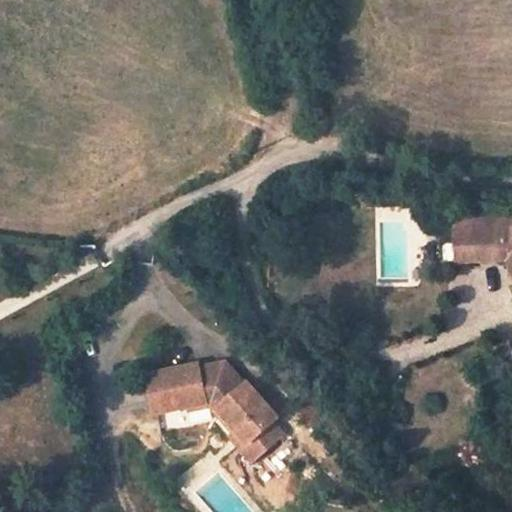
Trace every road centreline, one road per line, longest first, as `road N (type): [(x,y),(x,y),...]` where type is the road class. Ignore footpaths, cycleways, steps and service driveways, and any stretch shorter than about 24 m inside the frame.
road 1 (residential): [(97,249),(285,161),(326,158),(511,188)]
road 2 (unknown): [(134,511),(99,420),(96,387),(128,305),(132,231)]
